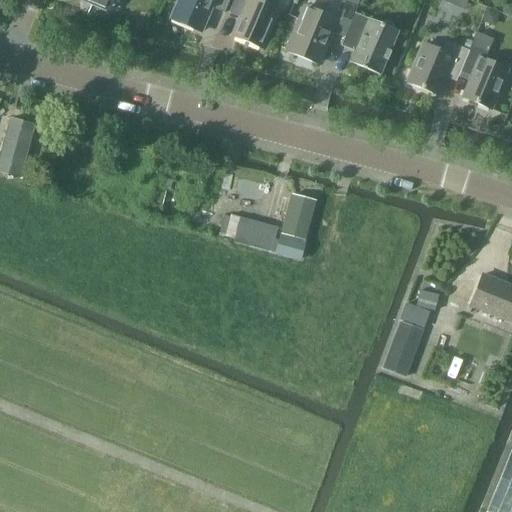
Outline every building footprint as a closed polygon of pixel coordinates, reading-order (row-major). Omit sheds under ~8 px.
[(82,0),(108,11),(112,0),(82,0)] [(224,14),(229,0),(178,0),(171,19),(201,32),(211,8),(224,14)] [(261,49),(278,10),(280,3),(272,0),(234,0),(234,1),(245,6),(232,37),(261,49)] [(355,14),(356,10),(357,8),(342,2),(335,21),(305,8),(287,51),(318,64),(331,32),(344,38),(355,14)] [(380,76),(399,32),(355,14),(344,38),(343,42),(356,47),(349,63),(380,76)] [(476,34),(469,52),(462,66),(463,67),(474,71),(462,98),(491,110),(507,70),(484,61),(492,40),(476,34)] [(456,82),(458,77),(463,67),(462,66),(469,52),(447,43),(443,53),(423,45),(407,84),(436,96),(446,70),(457,75),(455,81),(456,82)] [(10,119),(0,156),(0,172),(20,178),(34,126),(10,119)] [(56,173),(51,192),(79,200),(82,191),(75,181),(85,140),(64,135),(55,173),(56,173)] [(298,260),(303,241),(313,204),(291,198),(279,242),(274,241),(278,229),(230,216),(223,240),(298,260)] [(139,202),(135,215),(156,221),(160,208),(139,202)] [(511,288),(482,276),(470,305),(511,322),(511,288)] [(434,309),(438,293),(421,288),(417,305),(434,309)] [(382,369),(406,378),(423,332),(399,323),(382,369)] [(511,511),(511,447),(485,511),(511,511)]
